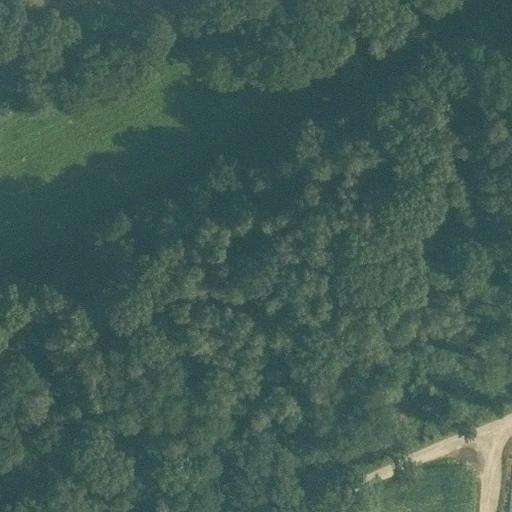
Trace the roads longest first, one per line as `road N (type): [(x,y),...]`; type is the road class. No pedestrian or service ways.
road 1 (unclassified): [(494,426),(290,511)]
road 2 (track): [(114,0),(0,41)]
